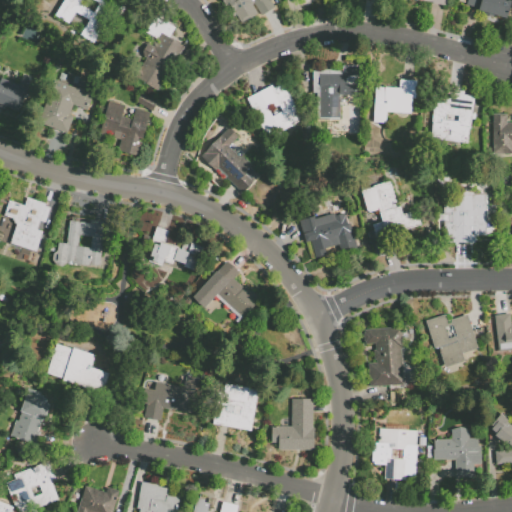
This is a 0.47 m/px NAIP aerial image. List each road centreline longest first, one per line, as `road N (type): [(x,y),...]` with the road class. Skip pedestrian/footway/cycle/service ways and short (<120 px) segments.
road 1 (residential): [(0,151),(163,193),(259,242),(318,315),(349,408),(330,511)]
road 2 (residential): [(163,193),(173,139),(192,105),(237,67),(297,38),(372,32),(508,65)]
road 3 (residential): [(91,443),(211,463),(334,502),(402,511)]
road 4 (residential): [(318,315),(403,282),(511,279)]
